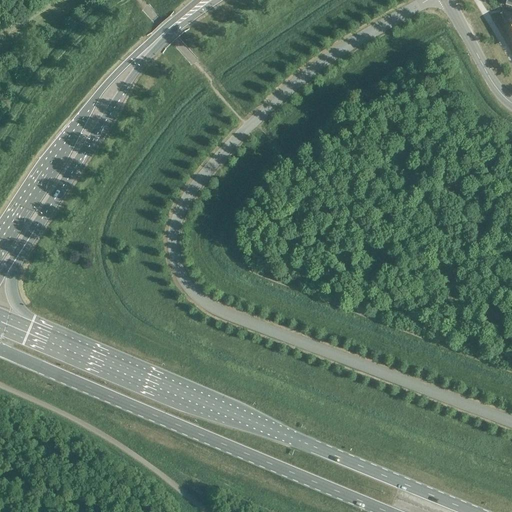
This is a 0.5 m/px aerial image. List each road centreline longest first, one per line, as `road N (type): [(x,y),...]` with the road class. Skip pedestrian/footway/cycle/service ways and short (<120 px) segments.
road 1 (unclassified): [(511,423),(222,313),(177,270),(173,239),(198,179),(305,75),(426,0)]
road 2 (unknown): [(511,377),(223,261),(214,249),(218,222),(276,156),(275,146),(195,63)]
road 3 (trunk): [(483,511),(37,332)]
road 4 (trunk): [(0,349),(397,511)]
road 5 (secondary): [(18,253),(134,72),(218,0)]
road 6 (secondary): [(199,0),(100,92),(0,236)]
road 7 (tertiary): [(447,0),(511,106)]
